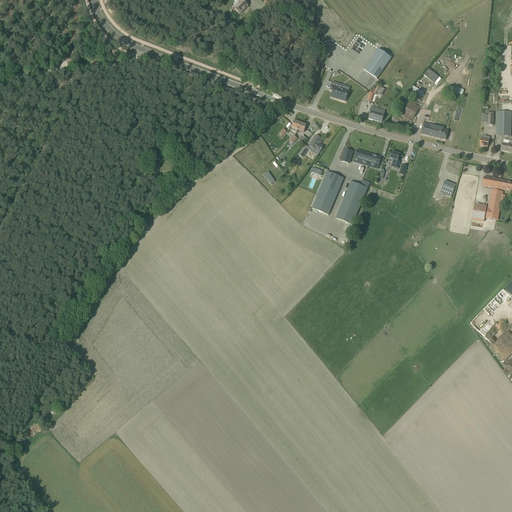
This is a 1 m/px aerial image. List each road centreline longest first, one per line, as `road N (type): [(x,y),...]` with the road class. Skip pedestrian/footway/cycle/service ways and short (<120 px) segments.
road 1 (tertiary): [(511,166),(285,102),(140,48)]
road 2 (track): [(0,230),(87,68)]
road 3 (unclassified): [(0,77),(122,65),(140,48)]
